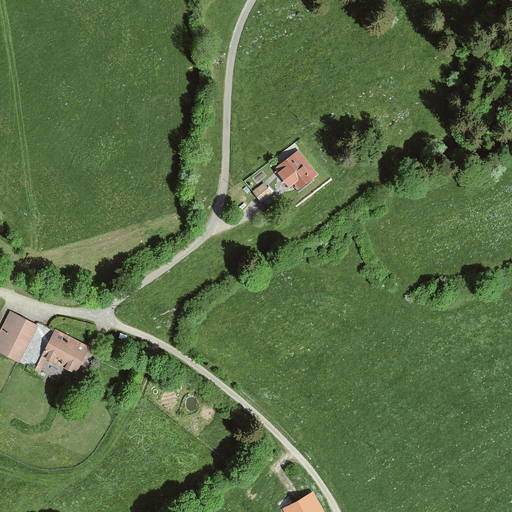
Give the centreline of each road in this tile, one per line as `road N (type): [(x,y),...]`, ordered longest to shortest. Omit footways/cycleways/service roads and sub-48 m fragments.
road 1 (unclassified): [(0,295),(104,318),(211,228),(221,204),(232,47),(253,0)]
road 2 (track): [(104,318),(223,387),(302,458),(338,511)]
